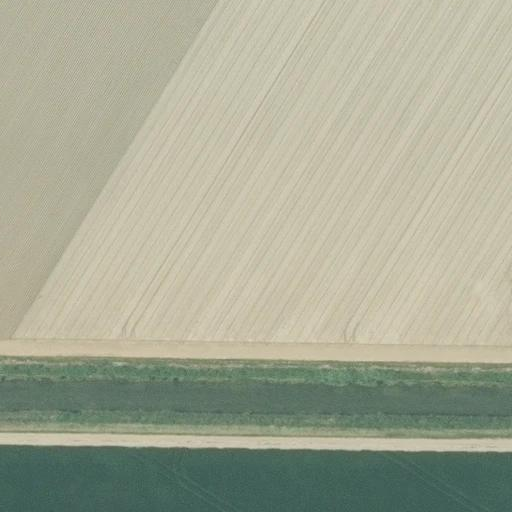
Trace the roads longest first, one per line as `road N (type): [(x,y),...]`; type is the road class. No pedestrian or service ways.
road 1 (track): [(511,456),(0,446)]
road 2 (track): [(511,359),(0,351)]
